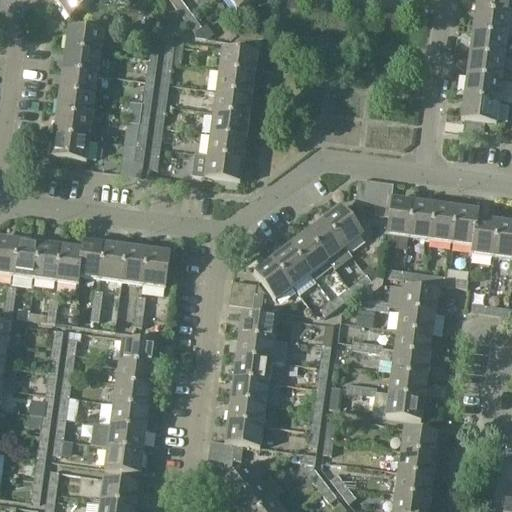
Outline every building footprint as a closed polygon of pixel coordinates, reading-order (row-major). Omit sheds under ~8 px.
[(95,0),(58,0),(55,3),(68,21),(95,0)] [(252,0),(227,0),(237,12),(252,0)] [(475,0),(474,15),(509,20),(511,0),(475,0)] [(187,13),(178,1),(171,7),(180,19),(187,13)] [(506,41),(509,20),(474,15),(471,36),(506,41)] [(191,18),(184,24),(193,36),(200,31),(191,18)] [(67,30),(64,52),(100,57),(103,35),(67,30)] [(471,36),(468,58),(503,63),(506,41),(471,36)] [(165,44),(163,59),(171,61),(173,46),(165,44)] [(149,48),(147,63),(156,64),(158,49),(149,48)] [(221,51),(218,73),(253,78),(256,56),(221,51)] [(64,52),(61,75),(97,80),(100,57),(64,52)] [(468,58),(465,79),(500,84),(503,63),(468,58)] [(154,79),(156,64),(147,63),(145,78),(154,79)] [(161,72),(159,88),(167,89),(170,73),(161,72)] [(218,73),(215,96),(250,100),(253,78),(218,73)] [(94,100),(97,80),(61,75),(58,95),(94,100)] [(465,79),(462,100),(497,105),(500,84),(465,79)] [(165,104),(167,89),(159,88),(157,102),(165,104)] [(143,91),(141,106),(150,107),(152,92),(143,91)] [(91,121),(94,100),(58,95),(55,117),(91,121)] [(215,96),(212,116),(247,121),(250,100),(215,96)] [(494,128),(497,105),(462,100),(459,123),(494,128)] [(148,122),(150,107),(141,106),(139,121),(148,122)] [(155,115),(153,130),(162,131),(164,116),(155,115)] [(244,142),(247,121),(212,116),(209,138),(244,142)] [(55,117),(52,138),(88,143),(91,121),(55,117)] [(159,146),(162,131),(153,130),(151,145),(159,146)] [(137,134),(135,149),(144,150),(146,135),(137,134)] [(85,165),(88,143),(52,138),(49,160),(85,165)] [(206,159),(207,159),(242,164),(244,142),(209,138),(206,159)] [(142,165),(144,150),(135,149),(133,164),(142,165)] [(156,174),(158,159),(149,158),(147,173),(156,174)] [(242,164),(207,159),(206,159),(203,182),(239,186),(242,164)] [(354,207),(364,208),(368,185),(357,184),(354,207)] [(378,186),(368,185),(364,208),(374,210),(375,210),(378,186)] [(388,212),(390,201),(392,188),(378,186),(375,210),(388,212)] [(413,204),(390,201),(388,212),(375,210),(374,210),(373,218),(387,220),(385,237),(408,240),(413,204)] [(408,240),(429,243),(434,207),(413,204),(408,240)] [(429,243),(450,246),(455,210),(434,207),(429,243)] [(340,209),(323,222),(345,250),(362,237),(340,209)] [(478,213),(455,210),(450,246),(471,248),(473,249),(476,222),(478,213)] [(323,222),(306,235),(328,263),(345,250),(323,222)] [(497,224),(476,222),(473,249),(471,248),(470,257),(493,260),(497,224)] [(493,260),(511,262),(511,226),(497,224),(493,260)] [(306,235),(288,248),(310,277),(328,263),(306,235)] [(0,277),(12,279),(16,243),(0,241),(0,277)] [(38,246),(16,243),(12,279),(33,282),(38,246)] [(78,280),(98,282),(103,247),(81,244),(80,252),(82,252),(78,280)] [(33,282),(56,285),(60,249),(38,246),(33,282)] [(98,282),(120,285),(124,250),(103,247),(98,282)] [(288,248),(271,262),(292,290),(310,277),(288,248)] [(82,252),(80,252),(60,249),(56,285),(77,287),(78,280),(82,252)] [(147,253),(124,250),(120,285),(142,288),(147,253)] [(168,256),(147,253),(142,288),(164,291),(168,256)] [(274,304),(292,290),(271,262),(252,276),(274,304)] [(454,272),(453,281),(467,283),(468,274),(454,272)] [(388,273),(387,282),(401,284),(402,275),(388,273)] [(422,287),(423,278),(410,276),(410,285),(422,287)] [(355,298),(359,295),(371,286),(370,285),(365,278),(349,291),(355,298)] [(445,280),(431,279),(429,287),(444,289),(445,280)] [(377,280),(370,285),(371,286),(359,295),(364,301),(382,288),(382,281),(377,280)] [(466,292),(467,283),(453,281),(452,281),(451,290),(466,292)] [(254,301),(254,297),(255,289),(231,286),(230,298),(254,301)] [(399,312),(402,289),(389,289),(387,306),(369,303),(368,308),(368,312),(387,314),(388,311),(399,312)] [(402,289),(399,312),(434,317),(437,294),(402,289)] [(6,290),(4,305),(13,306),(15,291),(6,290)] [(331,304),(337,312),(355,298),(349,291),(331,304)] [(92,294),(90,309),(99,310),(101,295),(92,294)] [(47,310),(56,311),(58,297),(49,296),(47,310)] [(262,298),(254,297),(254,301),(252,312),(260,313),(262,298)] [(252,312),(254,301),(230,298),(228,309),(252,312)] [(136,300),(133,316),(142,317),(145,301),(136,300)] [(368,312),(368,308),(369,303),(358,302),(357,311),(368,312)] [(324,321),(337,312),(331,304),(318,314),(324,321)] [(11,321),(13,306),(4,305),(2,320),(11,321)] [(469,316),(485,318),(486,310),(470,308),(469,316)] [(97,325),(99,310),(90,309),(88,324),(97,325)] [(56,311),(47,310),(45,326),(54,327),(56,311)] [(500,312),(486,310),(485,318),(499,320),(500,312)] [(17,312),(16,322),(28,324),(30,314),(17,312)] [(372,331),(374,314),(357,312),(355,329),(372,331)] [(399,312),(396,334),(431,338),(434,317),(399,312)] [(140,331),(142,317),(133,316),(131,330),(140,331)] [(240,317),(237,339),(273,344),(276,322),(240,317)] [(0,326),(0,349),(6,351),(9,327),(0,326)] [(333,330),(324,329),(322,344),(331,345),(333,330)] [(53,334),(51,350),(60,352),(63,335),(53,334)] [(428,360),(431,338),(396,334),(393,355),(428,360)] [(68,335),(67,343),(77,344),(76,344),(80,345),(81,337),(68,335)] [(237,339),(235,360),(270,365),(273,344),(237,339)] [(121,342),(118,365),(153,369),(154,363),(158,363),(160,349),(156,348),(156,347),(121,342)] [(67,343),(65,358),(74,360),(76,344),(77,344),(67,343)] [(353,346),(353,348),(352,354),(367,356),(368,348),(353,346)] [(382,350),(368,348),(367,356),(381,358),(380,364),(391,365),(390,377),(425,381),(428,360),(393,355),(381,354),(382,350)] [(327,366),(329,351),(322,351),(320,365),(327,366)] [(65,358),(63,374),(72,375),(74,360),(65,358)] [(267,387),(270,365),(235,360),(232,382),(267,387)] [(50,361),(48,376),(57,378),(59,362),(50,361)] [(150,391),(153,369),(118,365),(115,386),(150,391)] [(319,371),(317,385),(324,386),(326,372),(319,371)] [(48,376),(46,392),(55,393),(57,378),(48,376)] [(390,377),(387,398),(423,402),(425,381),(390,377)] [(264,407),(267,387),(232,382),(229,403),(264,407)] [(62,385),(60,400),(69,401),(71,386),(62,385)] [(147,412),(150,391),(115,386),(112,407),(147,412)] [(344,396),(360,398),(361,389),(346,387),(344,396)] [(376,391),(361,389),(360,398),(374,400),(371,418),(420,425),(423,402),(387,398),(375,396),(376,391)] [(323,394),(316,393),(315,406),(321,407),(323,394)] [(60,400),(57,417),(66,418),(69,402),(69,401),(60,400)] [(338,414),(339,402),(329,400),(327,412),(338,414)] [(229,403),(226,424),(261,429),(264,407),(229,403)] [(44,405),(42,420),(51,422),(53,406),(44,405)] [(147,412),(112,407),(109,429),(144,434),(147,412)] [(311,426),(319,427),(320,415),(313,414),(311,426)] [(40,433),(40,435),(49,436),(51,422),(42,420),(40,433)] [(223,447),(233,448),(242,450),(258,452),(261,429),(226,424),(223,447)] [(56,428),(54,443),(63,444),(65,430),(56,428)] [(109,429),(106,450),(142,455),(144,434),(109,429)] [(325,429),(323,443),(332,444),(334,430),(325,429)] [(402,432),(399,454),(435,459),(438,437),(402,432)] [(310,436),(309,446),(316,447),(317,437),(310,436)] [(54,443),(52,459),(61,460),(63,444),(54,443)] [(331,458),(332,444),(323,443),(321,456),(331,458)] [(208,458),(231,461),(233,448),(223,447),(209,446),(208,458)] [(38,447),(36,463),(45,464),(47,448),(38,447)] [(231,461),(231,463),(240,465),(242,450),(233,448),(231,461)] [(139,477),(142,455),(106,450),(103,473),(139,477)] [(432,481),(435,459),(399,454),(396,476),(432,481)] [(230,472),(231,464),(231,463),(231,461),(208,458),(206,469),(230,472)] [(299,467),(314,469),(315,460),(300,458),(299,467)] [(36,463),(34,478),(43,479),(45,464),(36,463)] [(246,467),(218,489),(231,507),(260,485),(246,467)] [(312,473),(306,477),(316,490),(322,485),(315,476),(312,473)] [(49,475),(47,490),(57,491),(58,481),(58,476),(49,475)] [(429,502),(432,481),(396,476),(393,497),(429,502)] [(330,485),(339,496),(346,491),(337,480),(330,485)] [(102,481),(99,504),(134,509),(137,486),(102,481)] [(231,507),(235,511),(260,511),(273,503),(260,485),(231,507)] [(319,494),(326,502),(332,498),(325,489),(319,494)] [(32,490),(30,506),(39,507),(41,491),(32,490)] [(354,502),(346,491),(339,496),(348,507),(354,502)] [(427,511),(429,502),(393,497),(391,511),(427,511)] [(46,503),(44,511),(53,511),(55,504),(46,503)] [(260,511),(280,511),(273,503),(260,511)] [(502,511),(511,511),(511,504),(504,503),(502,511)]
